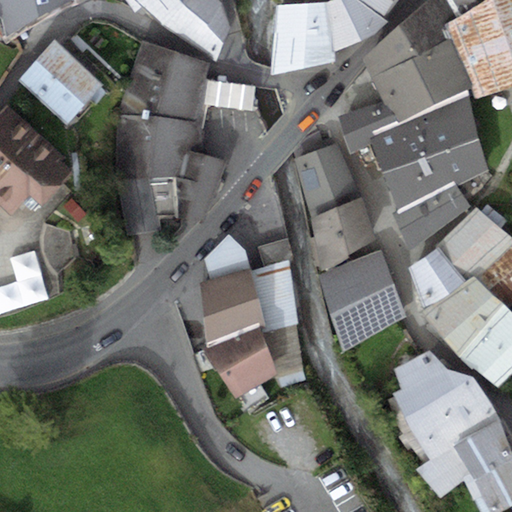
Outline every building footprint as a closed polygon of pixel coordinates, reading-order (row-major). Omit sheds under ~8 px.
[(6,22),(10,30),(37,12),(59,0),(0,0),(1,0),(0,0),(0,12),(1,14),(6,22)] [(134,0),(137,3),(145,11),(151,6),(165,19),(177,27),(199,45),(216,54),(228,26),(219,0),(218,0),(134,0)] [(390,10),(397,0),(345,0),(344,3),(339,4),(334,4),(333,48),(341,46),(348,44),(357,41),(366,36),(382,22),(390,10)] [(449,0),(432,0),(372,55),(373,62),(377,75),(389,102),(399,119),(443,99),(466,89),(472,88),(447,25),(461,17),(449,0)] [(472,88),(474,94),(509,83),(511,81),(511,0),(488,0),(461,17),(447,25),(472,88)] [(449,0),(461,17),(488,0),(449,0)] [(278,35),(276,68),(333,56),(333,48),(334,4),(332,3),(317,3),(317,6),(283,8),(278,35)] [(129,88),(196,97),(201,77),(204,66),(177,58),(176,59),(167,56),(167,54),(149,42),(137,64),(129,88)] [(55,45),(23,80),(67,120),(99,84),(55,45)] [(253,84),(201,77),(196,97),(209,102),(212,100),(253,107),(253,84)] [(196,97),(129,88),(121,115),(192,123),(196,97)] [(388,172),(476,137),(473,128),(466,89),(443,99),(399,119),(389,102),(346,118),(353,147),(375,137),(388,172)] [(8,107),(0,115),(0,200),(11,211),(30,191),(42,202),(70,171),(58,160),(61,156),(8,107)] [(192,123),(121,115),(119,176),(122,176),(148,176),(173,175),(174,180),(149,182),(156,215),(176,214),(204,217),(210,198),(223,162),(187,152),(192,123)] [(360,203),(335,147),(325,151),(320,132),(307,138),(306,136),(295,148),(297,161),(307,189),(317,226),(316,229),(325,263),(370,236),(360,203)] [(476,137),(388,172),(403,208),(432,193),(485,166),(476,137)] [(122,176),(119,176),(129,230),(133,229),(157,225),(156,215),(149,182),(148,176),(122,176)] [(396,211),(413,244),(438,227),(444,221),(466,205),(453,185),(435,196),(432,193),(403,208),(396,211)] [(449,237),(439,249),(463,276),(466,279),(471,275),(510,237),(478,211),(449,237)] [(245,249),(229,233),(206,258),(212,282),(252,271),(245,249)] [(511,240),(510,237),(471,275),(495,296),(503,307),(511,299),(511,240)] [(211,346),(250,328),(261,325),(262,331),(296,321),(288,261),(293,260),(288,238),(260,246),(266,267),(252,271),(212,282),(204,285),(211,346)] [(439,249),(416,266),(429,307),(463,276),(439,249)] [(321,281),(342,345),(358,338),(401,313),(381,255),(321,281)] [(429,307),(425,310),(473,366),(476,363),(511,320),(511,316),(503,307),(495,296),(471,275),(466,279),(463,276),(429,307)] [(511,320),(476,363),(498,380),(511,366),(511,320)] [(250,328),(211,346),(208,347),(248,409),(269,397),(258,379),(269,374),(250,328)] [(443,493),(472,469),(456,445),(498,422),(477,386),(469,379),(458,374),(454,374),(450,371),(453,366),(443,358),(439,363),(428,353),(400,369),(398,372),(407,388),(397,392),(408,421),(433,462),(424,469),(423,468),(419,471),(443,493)] [(511,454),(498,422),(456,445),(472,469),(493,509),(491,510),(491,511),(495,511),(509,505),(509,502),(511,500),(511,454)]
